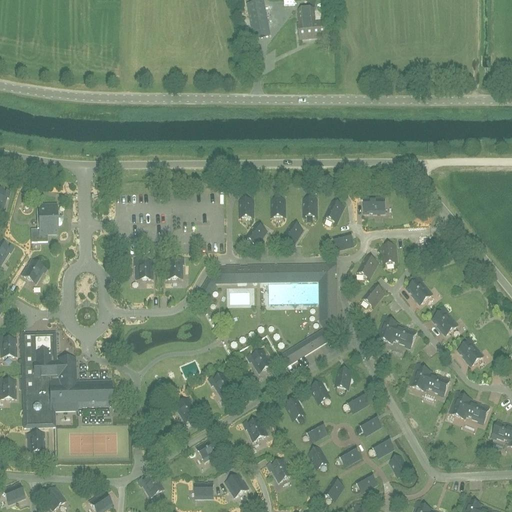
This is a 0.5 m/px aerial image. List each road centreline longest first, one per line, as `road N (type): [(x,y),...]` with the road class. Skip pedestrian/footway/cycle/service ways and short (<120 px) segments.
road 1 (tertiary): [(0,84),(126,99),(511,98)]
road 2 (unclassified): [(410,165),(84,165),(0,153)]
road 3 (unclassified): [(511,292),(410,165)]
